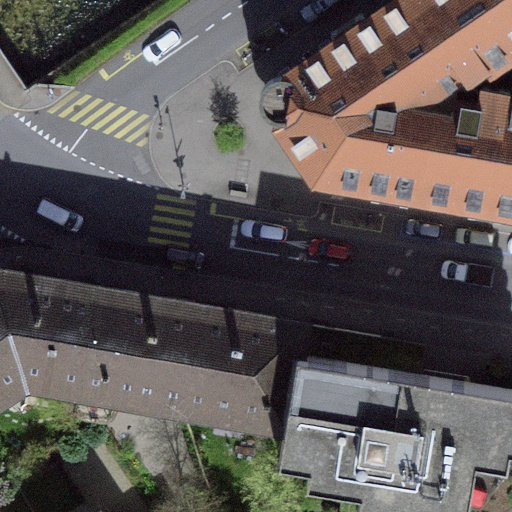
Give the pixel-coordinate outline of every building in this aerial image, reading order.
[(310,161),(318,169),(328,175),(417,190),(431,107),(417,104),(420,87),(433,89),(461,69),(414,0),(396,0),(259,92),(310,161)] [(511,0),(414,0),(461,69),(467,77),(511,46),(511,0)] [(431,107),(417,190),(486,202),(511,206),(511,99),(507,99),(508,90),(479,84),(476,101),(460,94),(458,112),(431,107)] [(0,270),(0,393),(27,377),(79,386),(99,286),(0,270)] [(111,288),(99,286),(79,386),(75,405),(87,416),(106,418),(114,409),(118,392),(182,403),(199,304),(111,288)] [(290,319),(199,304),(182,403),(285,421),(302,321),(290,319)] [(328,325),(302,321),(285,421),(279,458),(363,472),(355,511),(464,511),(474,456),(507,461),(511,432),(511,387),(375,363),(379,334),(328,325)]
